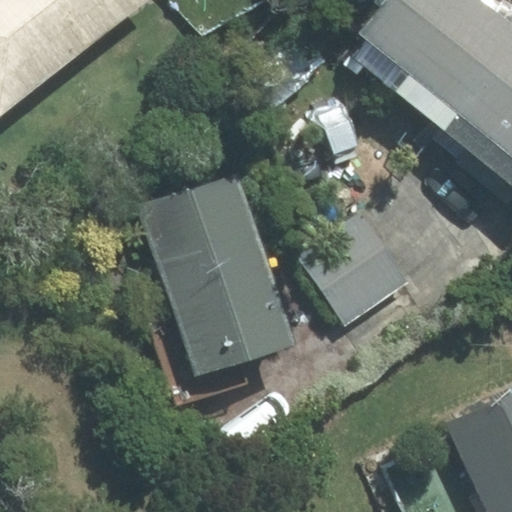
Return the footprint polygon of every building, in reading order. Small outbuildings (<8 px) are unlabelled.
[(0,0),(0,113),(141,0),(0,0)] [(511,181),(511,27),(478,0),(390,0),(363,34),(374,42),(360,60),(511,181)] [(237,175),(140,205),(162,276),(140,283),(178,401),(244,381),(237,359),(290,342),(237,175)] [(360,214),(298,255),(342,320),(404,279),(360,214)] [(511,511),(511,391),(445,425),(487,510),(482,511),(511,511)]
